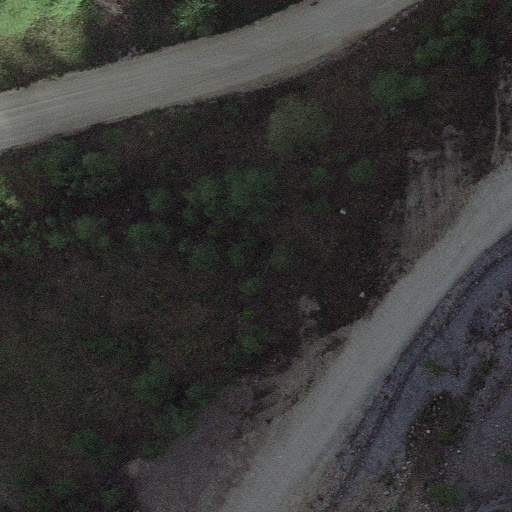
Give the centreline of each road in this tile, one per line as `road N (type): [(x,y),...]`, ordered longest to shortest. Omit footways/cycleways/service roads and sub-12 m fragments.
road 1 (track): [(511,201),(253,511)]
road 2 (track): [(0,124),(261,47),(364,0)]
